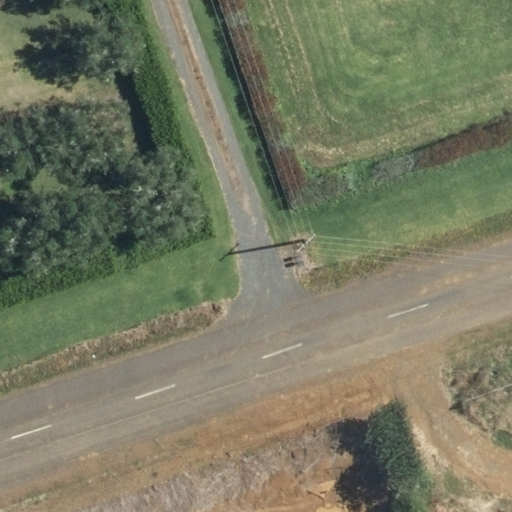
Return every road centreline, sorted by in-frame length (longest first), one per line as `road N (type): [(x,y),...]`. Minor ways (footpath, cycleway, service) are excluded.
road 1 (unclassified): [(511,279),(0,445)]
road 2 (unknown): [(269,357),(150,0)]
